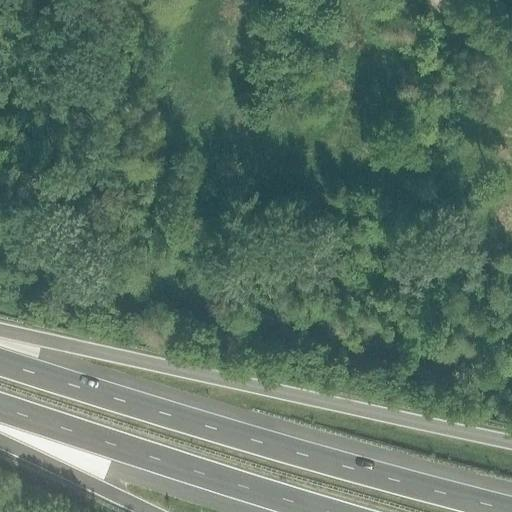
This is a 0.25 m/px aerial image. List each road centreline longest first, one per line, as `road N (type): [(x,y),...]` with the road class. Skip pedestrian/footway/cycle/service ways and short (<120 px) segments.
road 1 (motorway): [(508,511),(0,363)]
road 2 (motorway): [(511,446),(0,335)]
road 3 (motorway): [(0,410),(317,511)]
road 4 (motorway): [(0,430),(146,511)]
